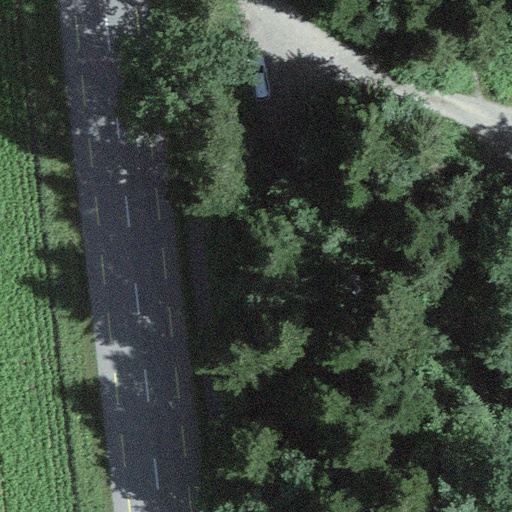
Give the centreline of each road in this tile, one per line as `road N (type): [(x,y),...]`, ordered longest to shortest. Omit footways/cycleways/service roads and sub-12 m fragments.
road 1 (track): [(471,0),(494,114),(474,401),(478,511)]
road 2 (primary): [(108,0),(162,511)]
road 3 (track): [(511,115),(370,78),(307,45),(260,0)]
